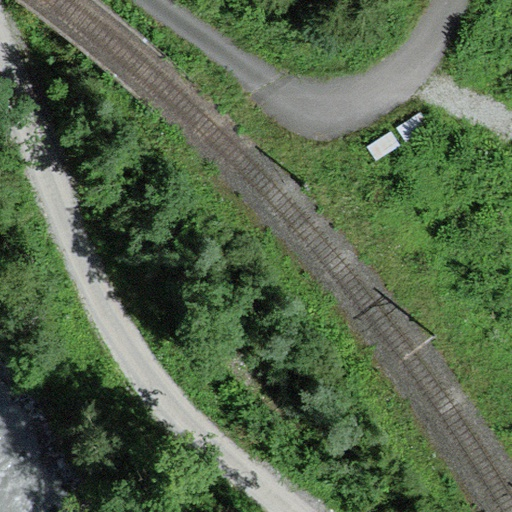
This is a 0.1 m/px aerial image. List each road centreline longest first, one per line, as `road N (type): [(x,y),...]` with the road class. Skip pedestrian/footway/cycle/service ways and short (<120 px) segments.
road 1 (track): [(0,51),(132,349),(284,511)]
road 2 (track): [(154,0),(271,89),(328,107),(372,101),(410,67),(453,0)]
